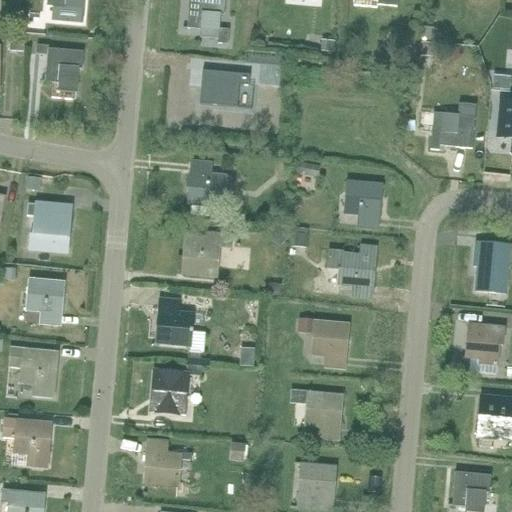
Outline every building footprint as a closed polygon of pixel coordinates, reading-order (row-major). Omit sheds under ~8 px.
[(51,0),(51,7),(47,7),(47,8),(82,11),(81,24),(82,24),(84,0),(51,0)] [(224,17),(225,0),(188,0),(186,29),(182,28),(182,29),(217,33),(216,44),(227,45),(229,31),(219,30),(220,17),(224,17)] [(9,52),(23,53),(23,41),(9,40),(9,52)] [(48,50),(48,48),(36,46),(35,56),(47,56),(45,82),(41,81),(40,82),(75,85),(74,99),(75,99),(78,70),(81,71),(83,53),(48,50)] [(232,94),(234,76),(202,73),(199,105),(236,108),(238,94),(232,94)] [(492,92),(491,104),(501,105),(503,105),(504,93),(492,92)] [(432,133),(430,151),(438,151),(439,147),(472,150),(475,106),(458,105),(457,116),(433,114),(433,115),(436,116),(434,133),(432,133)] [(191,177),(188,207),(189,207),(189,204),(220,207),(220,210),(221,210),(221,207),(227,208),(232,204),(233,195),(233,192),(234,183),(230,179),(223,178),(224,176),(223,176),(222,178),(218,178),(190,175),(189,176),(191,177)] [(27,179),(26,192),(37,193),(38,180),(27,179)] [(348,185),(348,182),(347,182),(344,217),(346,217),(346,214),(379,217),(379,216),(377,216),(380,185),(379,185),(379,187),(348,185)] [(29,250),(67,253),(68,240),(68,239),(66,239),(69,211),(27,208),(26,217),(35,218),(34,236),(30,236),(29,250)] [(215,280),(219,237),(186,234),(185,246),(184,246),(184,247),(185,247),(182,277),(183,277),(183,275),(214,278),(214,280),(215,280)] [(294,234),(293,247),(305,248),(307,235),(294,234)] [(504,296),(509,248),(475,245),(473,265),(473,269),(476,270),(474,294),(504,296)] [(371,287),(375,248),(362,247),(361,257),(342,255),(342,253),(328,252),(326,269),(340,271),(338,287),(339,288),(339,285),(372,288),(372,287),(371,287)] [(28,313),(28,311),(41,312),(40,324),(59,326),(61,313),(60,313),(62,283),(30,280),(27,313),(28,313)] [(177,316),(178,302),(158,300),(157,315),(159,315),(156,345),(187,348),(188,348),(190,333),(192,333),(192,330),(190,330),(192,315),(191,315),(190,317),(177,316)] [(300,320),(299,334),(312,335),(313,321),(300,320)] [(315,325),(315,323),(314,322),(311,357),(312,357),(312,355),(345,358),(345,357),(344,357),(347,325),(346,325),(346,328),(315,325)] [(502,347),(503,329),(468,326),(464,358),(460,358),(459,368),(469,369),(470,360),(495,363),(495,371),(496,371),(498,347),(502,347)] [(22,354),(22,351),(12,350),(11,363),(20,364),(18,384),(19,385),(19,382),(32,384),(30,403),(50,405),(52,386),(52,385),(51,385),(54,355),(53,354),(53,357),(22,354)] [(183,419),(186,376),(153,373),(151,386),(153,386),(150,416),(151,416),(151,414),(182,416),(182,419),(183,419)] [(309,396),(309,393),(308,393),(305,428),(306,428),(306,426),(339,429),(339,428),(338,427),(341,396),(340,396),(339,399),(309,396)] [(511,422),(511,404),(481,402),(477,434),(473,434),(473,435),(509,438),(508,446),(509,446),(511,422)] [(18,424),(18,422),(7,421),(6,434),(16,434),(14,455),(15,455),(15,453),(28,454),(27,467),(47,469),(48,456),(48,455),(47,455),(50,425),(48,425),(48,427),(18,424)] [(146,456),(144,486),(145,486),(145,484),(175,487),(175,489),(176,489),(179,455),(178,455),(178,458),(166,457),(167,444),(146,442),(145,455),(145,456),(146,456)] [(302,467),(303,465),(294,464),(294,465),(302,465),(298,508),(290,508),(330,511),(331,500),(333,500),(333,499),(331,499),(334,468),(333,467),(333,470),(302,467)] [(488,495),(490,477),(454,474),(451,506),(447,506),(447,507),(482,511),(481,511),(495,511),(496,507),(483,505),(484,495),(488,495)] [(11,494),(12,492),(2,491),(1,503),(9,504),(8,511),(41,511),(43,495),(42,495),(42,497),(11,494)]
